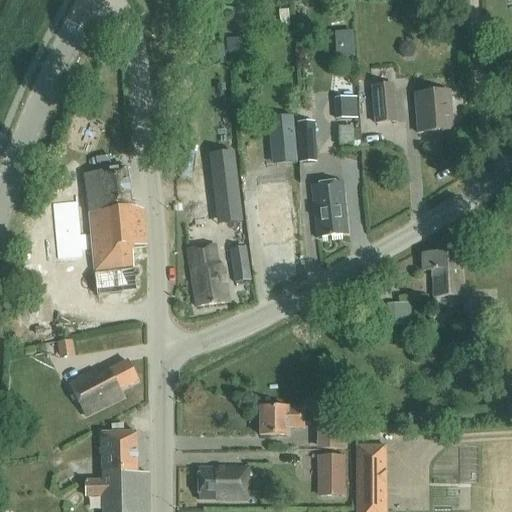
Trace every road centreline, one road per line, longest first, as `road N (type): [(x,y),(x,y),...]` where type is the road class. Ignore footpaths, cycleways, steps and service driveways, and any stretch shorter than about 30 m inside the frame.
road 1 (unclassified): [(159,357),(261,313),(511,169)]
road 2 (unclassified): [(159,357),(144,124)]
road 3 (tertiary): [(0,204),(90,0)]
road 4 (unclassified): [(160,511),(159,357)]
road 5 (unclassified): [(144,124),(134,36),(99,0)]
road 6 (unclassified): [(188,0),(160,108),(144,124)]
